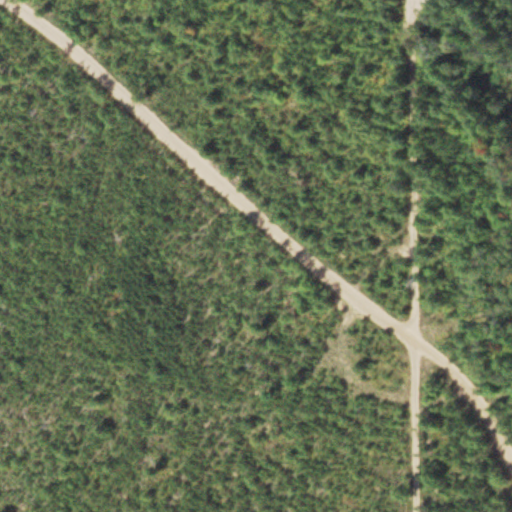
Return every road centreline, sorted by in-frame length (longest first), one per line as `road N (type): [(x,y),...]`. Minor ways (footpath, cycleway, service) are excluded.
road 1 (residential): [(418,341),(257,212),(84,50),(14,0)]
road 2 (track): [(420,511),(418,0)]
road 3 (residential): [(511,454),(505,434),(418,341)]
